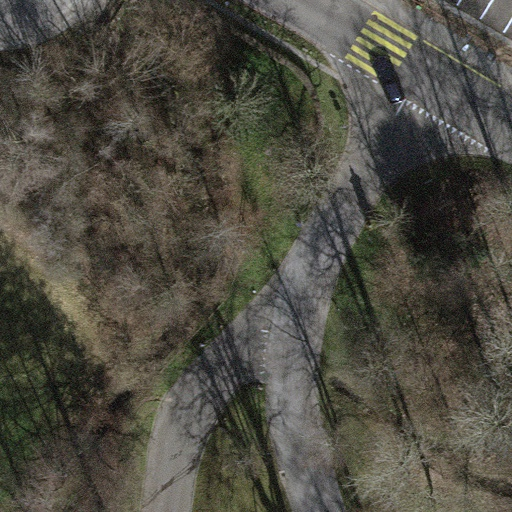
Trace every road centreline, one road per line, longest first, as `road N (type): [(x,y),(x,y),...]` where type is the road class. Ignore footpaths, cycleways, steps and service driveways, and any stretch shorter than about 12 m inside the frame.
road 1 (residential): [(431,76),(320,234),(296,326),(296,413),(318,511)]
road 2 (tertiary): [(301,0),(431,76)]
